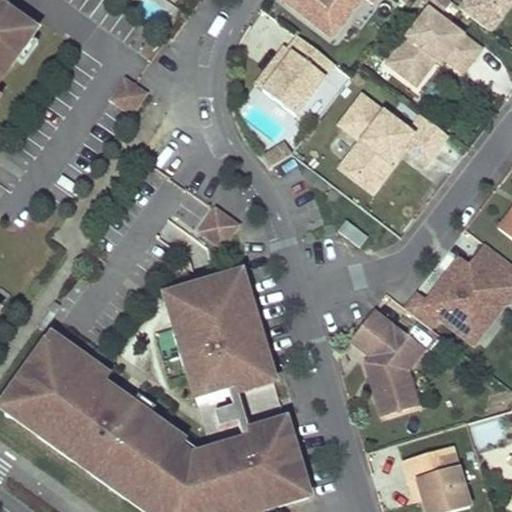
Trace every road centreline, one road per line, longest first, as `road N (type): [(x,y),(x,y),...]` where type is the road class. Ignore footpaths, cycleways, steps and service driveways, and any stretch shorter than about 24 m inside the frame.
road 1 (residential): [(304,290),(264,184),(211,129),(207,90),(246,0)]
road 2 (residential): [(304,290),(406,261),(511,126)]
road 3 (residential): [(368,511),(304,290)]
